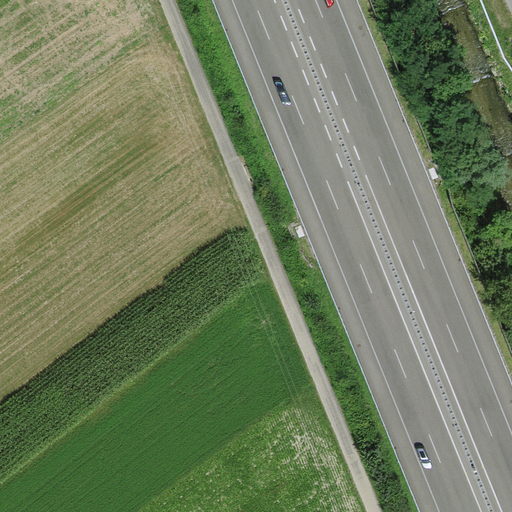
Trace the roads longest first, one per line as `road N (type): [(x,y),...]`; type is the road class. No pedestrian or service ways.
road 1 (motorway): [(253,0),(461,511)]
road 2 (track): [(370,511),(163,0)]
road 3 (motorway): [(511,483),(315,0)]
